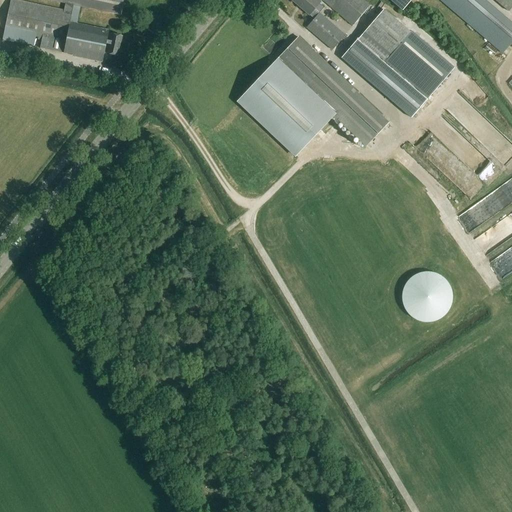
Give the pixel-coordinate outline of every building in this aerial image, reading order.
[(123,0),(49,0),(65,3),(63,11),(10,0),(4,30),(42,38),(40,49),(63,54),(63,52),(72,54),(72,56),(102,62),(104,53),(118,56),(121,36),(108,34),(108,31),(69,23),(73,5),(120,15),(123,0)] [(318,0),(291,0),(291,1),(309,16),(310,15),(314,19),(306,28),(332,50),(344,35),(319,14),(314,10),(322,0),(352,26),(369,6),(361,0),(320,0),(320,1),(318,0)] [(389,0),(403,11),(412,0),(389,0)] [(511,25),(482,0),(440,0),(502,53),(511,41),(511,25)] [(511,0),(494,0),(508,12),(511,7),(511,0)] [(411,118),(452,70),(385,12),(355,47),(353,45),(342,59),(411,118)] [(298,38),(276,61),(237,102),(295,157),(334,116),(366,146),(388,123),(298,38)] [(29,55),(27,64),(51,69),(53,60),(29,55)] [(511,248),(493,260),(499,269),(504,267),(507,271),(511,267),(511,248)] [(408,314),(449,314),(449,276),(427,276),(427,284),(410,284),(410,293),(408,293),(408,314)]
